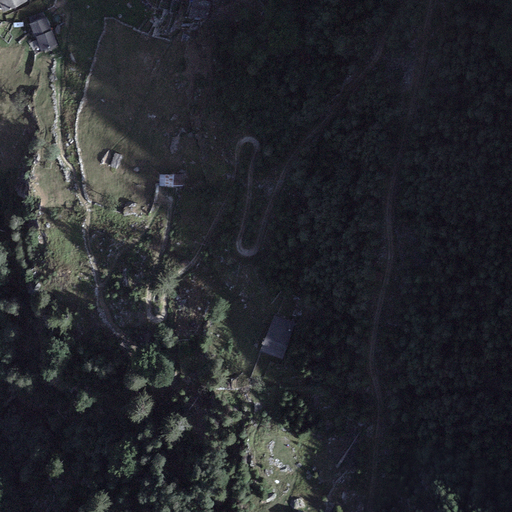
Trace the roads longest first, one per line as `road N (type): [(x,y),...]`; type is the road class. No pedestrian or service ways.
road 1 (track): [(168,192),(149,315),(162,317),(167,287),(203,244),(243,140),(256,151),(238,244),(252,251),(290,160),(378,58),(408,0)]
road 2 (track): [(432,0),(387,215),(390,250),(372,369),(380,413),(367,511)]
